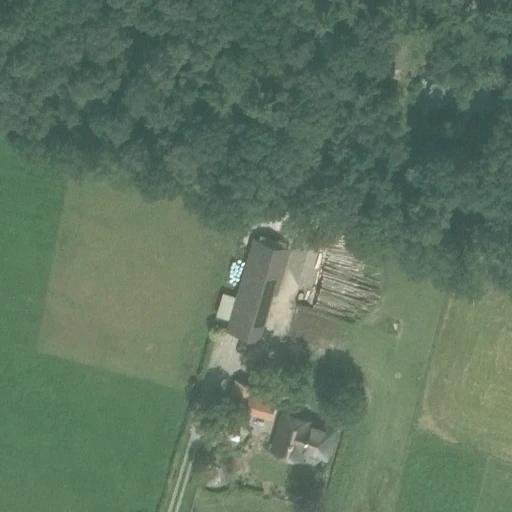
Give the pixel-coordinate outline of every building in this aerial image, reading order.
[(274,240),(273,247),(320,248),(320,231),(290,231),(290,216),(260,216),(260,240),(274,240)] [(228,330),(263,340),(276,294),(279,295),(289,262),(251,251),(228,330)] [(323,305),(333,307),(336,287),(326,286),(323,305)] [(244,424),(248,411),(272,418),(280,393),(255,387),(256,385),(233,379),(221,419),(244,424)] [(339,428),(313,421),(314,418),(284,409),(272,448),(303,457),(304,454),(329,461),(339,428)]
